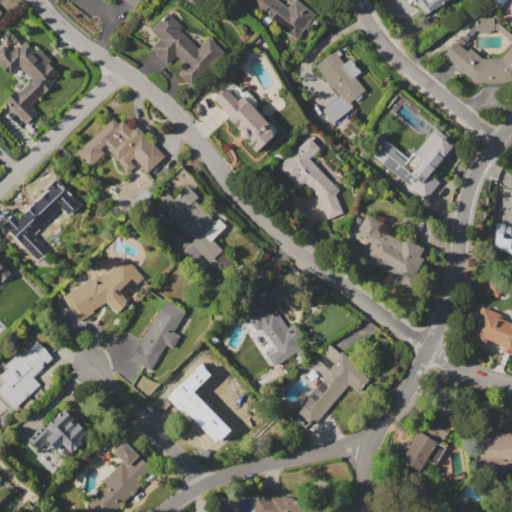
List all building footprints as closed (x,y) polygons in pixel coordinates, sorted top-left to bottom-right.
[(142,0),(136,9),(123,0),(142,0)] [(245,0),(278,0),(288,7),(294,0),(296,0),(315,15),(295,40),(245,0)] [(425,16),(412,0),(448,0),(439,7),(438,5),(425,16)] [(167,11),(182,27),(179,30),(197,49),(209,37),(224,53),(190,85),(178,73),(185,66),(176,56),(166,66),(150,49),(160,39),(149,29),(167,11)] [(473,24),(477,24),(477,17),(494,17),(494,24),(498,24),(511,35),(511,78),(510,81),(510,82),(473,82),(473,80),(443,54),(454,41),(457,43),(473,24)] [(3,101),(15,90),(18,93),(32,79),(19,65),(9,74),(0,64),(0,48),(4,45),(11,52),(18,45),(19,46),(25,41),(31,48),(30,50),(33,54),(38,49),(50,61),(48,63),(58,74),(50,82),(52,85),(30,106),(37,113),(25,125),(3,101)] [(333,52),(343,64),(349,59),(360,72),(354,77),(364,90),(349,102),(352,106),(332,123),(321,110),(339,96),(316,67),(333,52)] [(241,131),(228,118),(230,116),(214,99),(226,87),(238,100),(242,96),(268,123),(269,122),(277,130),(256,151),(248,142),(250,140),(248,138),(246,139),(244,138),(242,137),(241,135),(240,132),(241,131)] [(77,154),(116,114),(131,130),(135,125),(144,134),(143,135),(164,156),(148,172),(133,157),(129,161),(135,166),(126,175),(119,168),(121,165),(114,158),(115,157),(103,146),(100,149),(103,153),(90,167),(77,154)] [(436,126),(457,143),(434,171),(432,169),(429,173),(439,182),(425,199),(369,152),(382,136),(409,159),(436,126)] [(341,212),(334,193),(338,189),(307,158),(318,148),(307,137),(276,167),(296,188),(304,185),(317,197),(325,219),(341,212)] [(187,186),(198,197),(194,200),(215,222),(218,219),(225,227),(211,240),(233,263),(225,271),(213,259),(209,264),(191,245),(181,254),(164,237),(177,225),(157,204),(168,194),(173,199),(187,186)] [(3,226),(14,214),(18,218),(42,194),(45,197),(50,192),(51,194),(58,187),(68,197),(70,195),(78,204),(67,215),(60,208),(33,235),(48,250),(37,260),(3,226)] [(369,242),(360,262),(409,285),(422,258),(418,255),(422,247),(403,238),(401,241),(380,231),(384,223),(364,213),(353,235),(369,242)] [(489,247),(511,255),(511,227),(498,222),(489,247)] [(100,279),(122,258),(128,264),(130,262),(144,276),(123,296),(127,300),(115,312),(105,302),(77,319),(62,296),(97,274),(100,279)] [(0,264),(2,267),(0,269),(9,278),(0,286),(0,264)] [(185,313),(173,332),(178,335),(171,348),(165,345),(149,371),(129,359),(164,300),(185,313)] [(259,305),(270,316),(276,312),(287,327),(294,322),(303,336),(296,341),(301,348),(273,366),(267,357),(276,350),(261,327),(257,331),(245,320),(259,305)] [(482,306),(503,315),(501,319),(511,323),(511,350),(510,354),(500,350),(501,345),(487,339),(485,344),(469,337),(482,306)] [(39,384),(14,408),(0,393),(0,387),(5,383),(0,377),(0,375),(7,369),(4,366),(19,352),(21,355),(37,340),(53,357),(33,377),(39,384)] [(311,426),(295,411),(326,378),(312,365),(330,345),(338,353),(341,350),(363,369),(360,372),(369,380),(357,393),(348,385),(311,426)] [(211,353),(218,362),(211,367),(204,358),(211,353)] [(236,406),(205,438),(183,417),(207,392),(198,383),(212,369),(229,386),(222,393),(236,406)] [(190,400),(175,386),(164,397),(179,411),(190,400)] [(63,409),(72,419),(69,421),(74,426),(77,423),(87,432),(79,439),(81,441),(70,453),(68,451),(62,457),(46,441),(38,450),(27,439),(41,424),(45,428),(63,409)] [(427,412),(451,424),(442,440),(438,438),(436,441),(445,446),(434,466),(425,461),(420,472),(401,462),(427,412)] [(479,460),(483,427),(498,429),(497,432),(511,434),(511,459),(511,464),(479,460)] [(112,511),(97,511),(88,503),(104,486),(101,482),(121,460),(113,452),(123,441),(138,455),(137,456),(152,470),(140,483),(142,485),(126,501),(124,500),(112,511)] [(252,511),(316,511),(318,502),(270,495),(270,500),(255,498),(252,511)] [(468,500),(477,511),(454,511),(468,500)]
